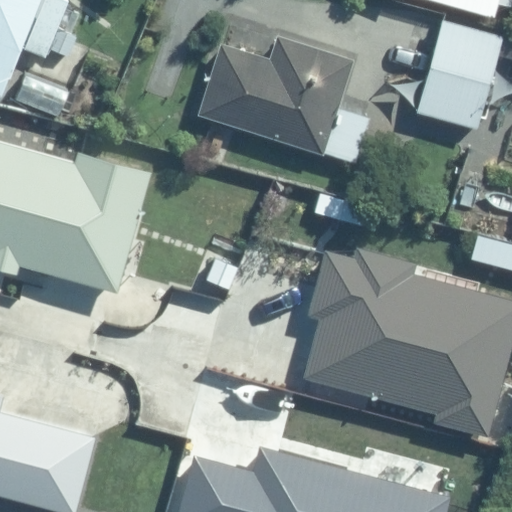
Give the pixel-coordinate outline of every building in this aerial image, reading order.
[(0,0),(0,86),(15,48),(44,59),(67,0),(0,0)] [(430,0),(487,23),(497,0),(430,0)] [(504,39),(443,21),(415,114),(476,132),(504,39)] [(352,63),(276,39),(268,64),(226,50),(204,116),(356,165),(370,120),(337,109),(352,63)] [(21,78),(13,101),(54,117),(63,93),(21,78)] [(78,168),(0,147),(0,270),(16,274),(18,266),(118,292),(150,172),(82,154),(78,168)] [(511,206),(502,204),(498,219),(511,222),(511,206)] [(406,252),(345,236),(332,225),(298,302),(315,298),(294,361),(307,379),(429,408),(431,425),(483,438),(511,328),(511,299),(410,274),(406,252)]
